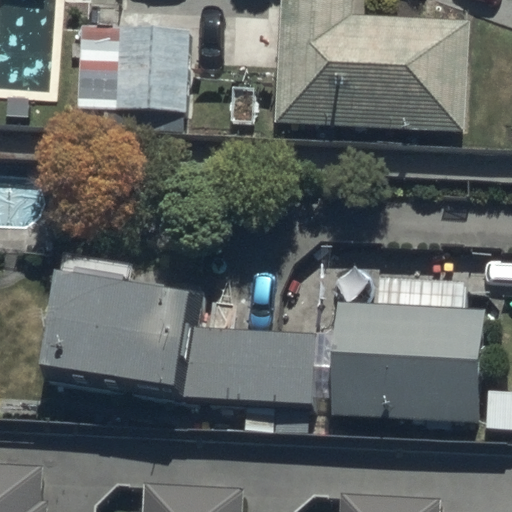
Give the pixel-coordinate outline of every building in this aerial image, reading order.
[(361,0),(290,0),(283,145),(472,154),(477,42),(360,36),(361,0)] [(129,127),(128,141),(190,145),(195,48),(87,46),(84,125),(129,127)] [(189,426),(204,335),(206,320),(182,316),(183,306),(135,298),(137,287),(78,277),(68,331),(57,405),(189,426)] [(471,297),(386,295),(385,321),(346,320),(345,355),(215,352),(204,423),(323,425),(324,394),(342,394),(341,441),(490,445),(492,335),(470,334),(471,297)] [(47,511),(48,487),(0,484),(0,511),(47,511)]
